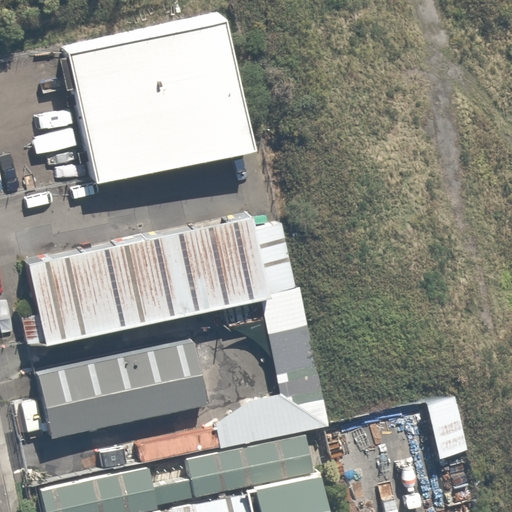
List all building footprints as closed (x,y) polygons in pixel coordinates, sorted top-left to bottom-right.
[(195,11),(39,45),(65,164),(221,130),(195,11)] [(264,143),(240,146),(246,190),(270,187),(264,143)] [(221,206),(0,253),(0,254),(17,331),(238,284),(221,206)] [(168,336),(19,368),(31,425),(180,393),(168,336)] [(450,388),(415,396),(428,451),(463,442),(450,388)] [(308,391),(247,402),(252,428),(313,417),(308,391)] [(364,406),(314,418),(321,448),(371,436),(364,406)] [(280,430),(13,487),(18,511),(75,511),(288,466),(280,430)] [(298,511),(288,466),(226,480),(233,511),(298,511)] [(218,511),(214,491),(114,511),(218,511)]
